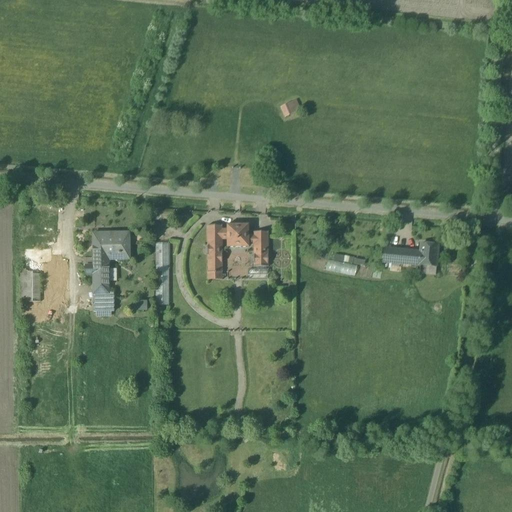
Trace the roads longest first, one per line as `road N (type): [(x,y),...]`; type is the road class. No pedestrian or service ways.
road 1 (unclassified): [(0,177),(474,218)]
road 2 (unclassified): [(426,511),(467,340),(474,218)]
road 3 (track): [(499,27),(229,0)]
road 4 (unclassified): [(490,219),(501,0)]
